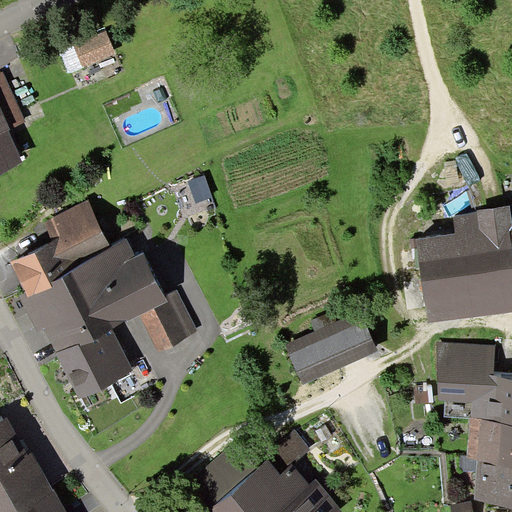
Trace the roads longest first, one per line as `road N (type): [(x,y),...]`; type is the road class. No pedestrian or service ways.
road 1 (track): [(511,330),(482,322),(413,331),(394,291),(390,219),(400,190),(442,131),(411,0)]
road 2 (track): [(128,511),(211,443),(327,397),(413,331)]
road 3 (unclassified): [(118,511),(0,329)]
